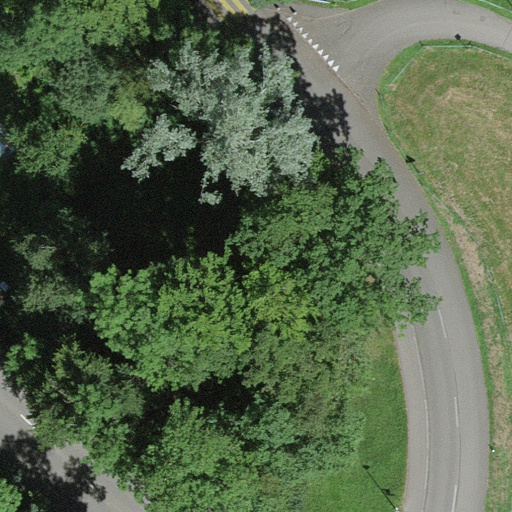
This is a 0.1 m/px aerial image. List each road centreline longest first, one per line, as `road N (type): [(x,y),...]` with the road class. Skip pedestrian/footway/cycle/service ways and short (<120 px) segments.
road 1 (residential): [(301,74),(383,177),(438,301),(458,403),(454,511)]
road 2 (residential): [(301,74),(410,13),(511,27)]
road 3 (tertiary): [(125,511),(0,395)]
